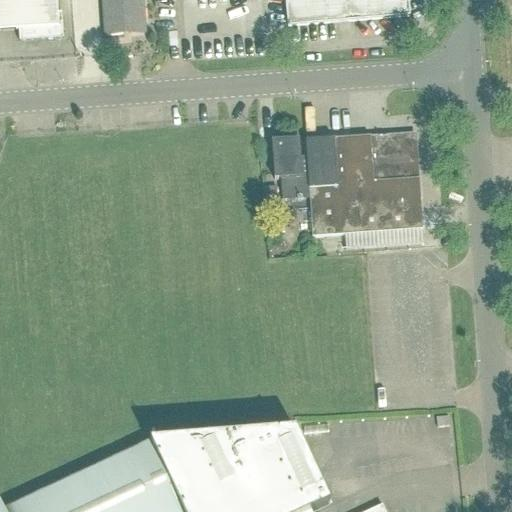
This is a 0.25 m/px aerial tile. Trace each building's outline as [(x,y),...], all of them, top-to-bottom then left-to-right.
[(55,0),(0,0),(0,32),(18,32),(19,44),(62,40),(60,15),(57,15),(55,0)] [(140,0),(102,0),(105,38),(124,37),(124,34),(143,33),(140,0)] [(284,0),(287,28),(409,18),(407,0),(284,0)] [(418,182),(414,182),(411,140),(370,143),(369,139),(305,143),(306,159),(309,201),(312,239),(422,232),(418,182)] [(299,142),(271,144),(274,182),(280,182),(281,203),(309,201),(306,159),(300,159),(299,142)] [(175,218),(191,237),(211,221),(195,201),(175,218)] [(383,511),(382,507),(371,511),(317,511),(329,506),(295,434),(149,445),(5,511),(3,511),(0,505),(0,511),(383,511)]
